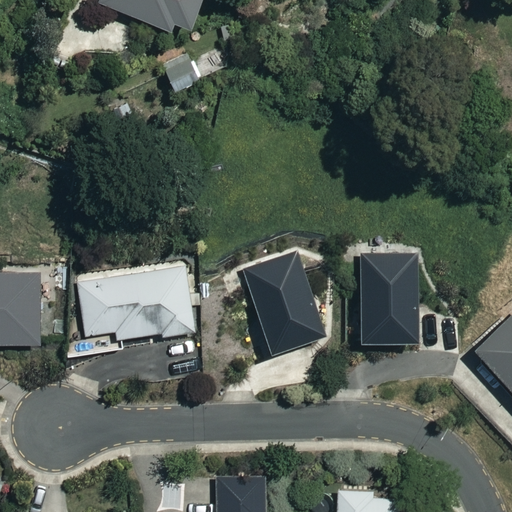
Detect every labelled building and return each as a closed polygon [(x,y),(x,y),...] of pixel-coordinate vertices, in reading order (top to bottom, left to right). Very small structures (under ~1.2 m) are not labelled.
[(191,0),(96,0),(163,24),(166,16),(184,22),(191,0)] [(185,51),(159,66),(171,87),(197,73),(185,51)] [(413,253),(358,252),(356,336),(411,337),(413,253)] [(112,335),(189,327),(182,267),(76,279),(82,331),(111,328),(112,335)] [(34,272),(0,271),(0,337),(33,338),(34,272)] [(511,307),(469,346),(511,394),(511,307)] [(255,511),(255,474),(214,475),(214,511),(255,511)] [(393,511),(393,489),(336,490),(336,511),(393,511)]
